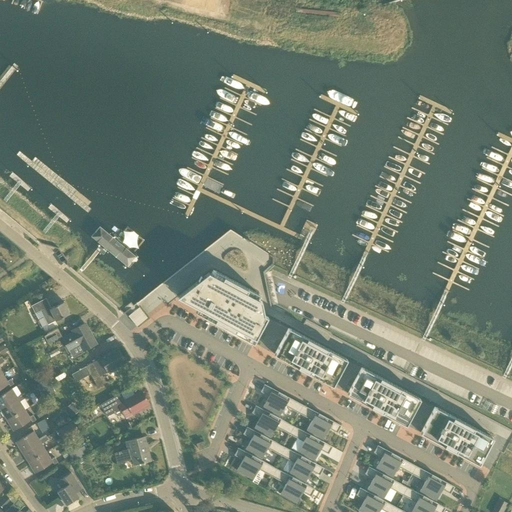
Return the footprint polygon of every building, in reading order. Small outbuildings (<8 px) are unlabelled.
[(0,142),(0,173),(1,174),(16,156),(0,142)] [(28,193),(32,188),(13,173),(9,178),(28,193)] [(71,221),(52,205),(49,210),(68,225),(71,221)] [(139,258),(100,225),(89,239),(127,271),(139,258)] [(134,289),(123,305),(125,307),(138,288),(139,288),(175,259),(164,247),(126,277),(135,288),(134,289)] [(208,273),(177,298),(204,311),(202,315),(254,343),(267,317),(264,315),(261,301),(257,299),(259,295),(212,270),(210,274),(208,273)] [(41,311),(47,324),(48,325),(70,314),(64,302),(51,308),(46,298),(31,306),(35,314),(41,311)] [(133,322),(144,313),(140,308),(129,316),(133,322)] [(148,318),(144,313),(133,322),(137,327),(148,318)] [(78,331),(63,339),(69,351),(82,344),(85,350),(96,344),(85,324),(77,328),(78,331)] [(346,359),(288,328),(274,354),(332,385),(346,359)] [(49,344),(62,337),(58,329),(45,336),(49,344)] [(111,370),(125,362),(118,349),(86,367),(87,369),(90,374),(98,388),(107,383),(106,381),(102,375),(111,370)] [(74,381),(89,374),(84,366),(70,373),(74,381)] [(419,398),(360,367),(347,393),(405,424),(419,398)] [(3,374),(0,375),(0,389),(9,384),(10,387),(14,384),(11,379),(7,382),(3,374)] [(47,379),(37,385),(45,399),(55,393),(47,379)] [(284,404),(298,412),(302,405),(264,385),(261,391),(270,396),(268,399),(267,398),(263,406),(279,415),(284,404)] [(0,409),(1,410),(26,395),(24,393),(17,397),(12,389),(0,396),(0,409)] [(100,405),(103,410),(107,416),(120,408),(126,418),(149,404),(142,391),(125,401),(121,393),(100,405)] [(7,421),(25,410),(20,402),(27,397),(26,395),(1,410),(7,421)] [(70,418),(78,412),(72,404),(64,409),(70,418)] [(340,425),(302,405),(298,412),(312,419),(306,429),(322,438),(327,430),(325,429),(327,426),(336,431),(340,425)] [(289,433),(293,426),(255,406),(252,412),(261,417),(259,420),(259,419),(254,428),(270,436),(275,426),(289,433)] [(492,437),(433,406),(420,432),(444,445),(478,463),(492,437)] [(25,410),(7,421),(14,431),(31,420),(32,422),(36,420),(33,415),(30,417),(25,410)] [(58,428),(67,423),(63,417),(55,421),(58,428)] [(44,419),(37,424),(41,431),(42,433),(50,428),(44,419)] [(64,440),(79,431),(74,421),(58,430),(64,440)] [(331,446),(293,426),(289,433),(303,440),(297,451),(313,459),(318,451),(316,451),(318,448),(328,453),(331,446)] [(267,447),(280,454),(284,447),(247,427),(243,433),(252,438),(251,441),(250,440),(245,449),(261,457),(267,447)] [(22,453),(47,437),(46,435),(39,440),(34,431),(16,442),(22,453)] [(151,461),(149,452),(146,452),(145,446),(147,445),(145,436),(126,441),(128,450),(114,453),(117,464),(122,462),(122,460),(132,457),(134,465),(141,464),(151,461)] [(29,463),(46,452),(42,444),(49,440),(47,437),(22,453),(29,463)] [(397,465),(411,472),(415,465),(377,445),(374,451),(383,456),(381,459),(380,459),(376,467),(391,475),(397,465)] [(83,457),(89,453),(85,446),(72,454),(76,461),(78,460),(83,457)] [(322,467),(284,447),(280,454),(294,462),(289,472),(305,480),(309,472),(308,472),(309,469),(319,474),(322,467)] [(258,468),(272,475),(276,468),(238,448),(235,454),(244,459),(242,462),(242,461),(237,470),(253,478),(258,468)] [(65,459),(69,456),(65,450),(61,453),(65,459)] [(46,452),(29,463),(35,474),(53,463),(54,465),(58,462),(55,458),(51,460),(46,452)] [(453,485),(415,465),(411,472),(425,480),(419,490),(435,498),(439,490),(438,490),(440,487),(449,492),(453,485)] [(388,486),(402,493),(406,486),(368,466),(365,472),(374,477),(372,480),(367,488),(383,496),(388,486)] [(314,488),(276,468),(272,475),(286,483),(280,493),(296,501),(301,493),(299,493),(301,490),(310,495),(314,488)] [(79,497),(76,493),(82,489),(71,473),(59,481),(63,488),(58,492),(67,505),(79,497)] [(440,511),(444,507),(406,486),(402,493),(416,501),(410,511),(412,511),(430,511),(431,511),(429,511),(431,508),(438,511),(440,511)] [(376,511),(379,507),(389,511),(394,511),(397,507),(359,487),(356,493),(365,498),(364,501),(363,501),(358,509),(363,511),(376,511)] [(503,511),(508,504),(499,500),(492,511),(503,511)]
